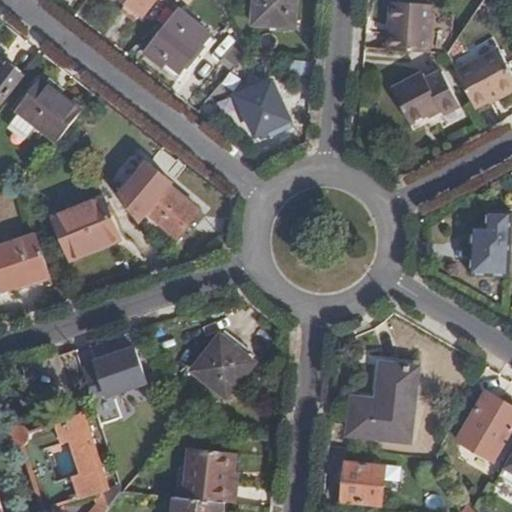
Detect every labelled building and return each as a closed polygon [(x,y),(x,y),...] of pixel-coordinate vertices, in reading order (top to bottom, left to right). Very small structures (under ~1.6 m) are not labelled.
[(126,0),(146,15),(157,0),(126,0)] [(300,0),(258,0),(257,22),(298,27),(300,0)] [(398,1),(395,51),(432,54),(437,4),(398,1)] [(173,19),(150,49),(181,74),(205,45),(173,19)] [(458,73),(476,107),(511,88),(511,69),(502,50),(458,73)] [(313,78),(316,62),(295,59),(293,76),(313,78)] [(5,67),(0,65),(0,64),(0,105),(23,76),(11,66),(11,67),(8,70),(5,67)] [(423,74),(393,90),(412,123),(440,108),(444,114),(461,105),(443,72),(427,81),(423,74)] [(274,126),(292,118),(274,80),(241,95),(258,133),(274,126)] [(72,129),(84,113),(47,82),(20,112),(59,145),(72,129)] [(297,127),(292,118),(274,126),(279,135),(297,127)] [(172,186),(150,213),(181,238),(203,212),(172,186)] [(109,201),(59,217),(73,257),(124,240),(109,201)] [(486,229),(472,229),(470,279),(510,280),(511,232),(511,216),(487,215),(486,229)] [(52,276),(39,235),(0,248),(0,267),(8,290),(52,276)] [(221,339),(194,373),(229,399),(255,366),(221,339)] [(98,366),(85,371),(103,427),(125,419),(116,396),(149,384),(137,350),(97,364),(98,366)] [(381,400),(356,399),(353,434),(413,439),(420,366),(384,363),(381,400)] [(511,434),(511,406),(489,393),(464,437),(498,458),(511,434)] [(78,498),(88,495),(113,487),(88,411),(82,412),(83,417),(62,426),(59,419),(33,427),(30,423),(23,421),(14,421),(8,425),(5,431),(5,437),(11,445),(16,449),(26,450),(45,509),(78,498)] [(83,417),(82,412),(59,419),(62,426),(83,417)] [(203,451),(198,500),(209,501),(214,451),(203,451)] [(209,501),(225,502),(250,505),(253,477),(258,477),(259,456),(214,451),(209,501)] [(391,468),(352,464),(347,503),(387,507),(391,468)] [(250,505),(260,506),(262,478),(258,477),(253,477),(250,505)] [(198,500),(180,498),(179,511),(224,511),(225,502),(209,501),(198,500)] [(110,511),(113,509),(101,503),(93,511),(110,511)]
